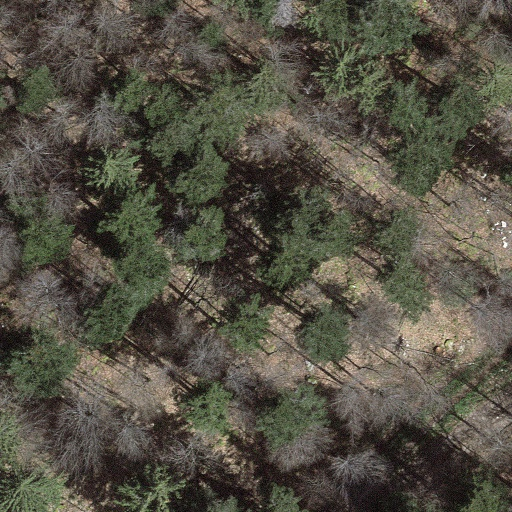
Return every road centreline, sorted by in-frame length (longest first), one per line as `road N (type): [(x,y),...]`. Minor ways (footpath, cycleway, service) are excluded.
road 1 (track): [(381,511),(511,345)]
road 2 (track): [(390,511),(511,404)]
